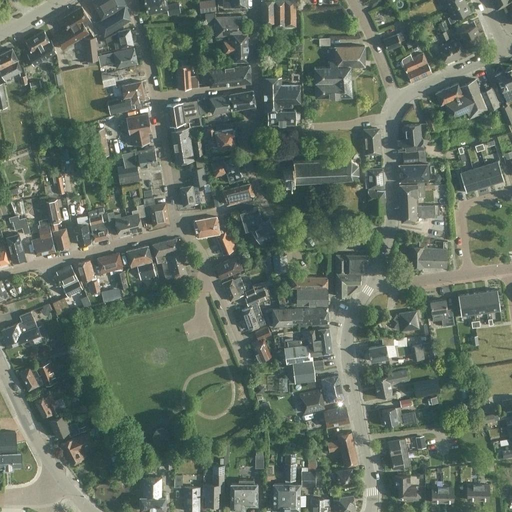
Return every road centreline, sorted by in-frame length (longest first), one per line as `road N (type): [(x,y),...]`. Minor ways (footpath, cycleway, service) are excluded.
road 1 (secondary): [(370,511),(345,347),(349,320),(371,282)]
road 2 (residential): [(0,277),(178,229)]
road 3 (residential): [(244,360),(202,257),(178,229)]
road 4 (residential): [(371,282),(511,270)]
road 5 (residential): [(389,227),(287,232),(263,203)]
road 6 (tertiary): [(64,481),(0,366)]
road 7 (residential): [(389,119),(260,129)]
road 8 (residential): [(175,218),(154,97)]
road 9 (secondary): [(397,101),(506,49)]
